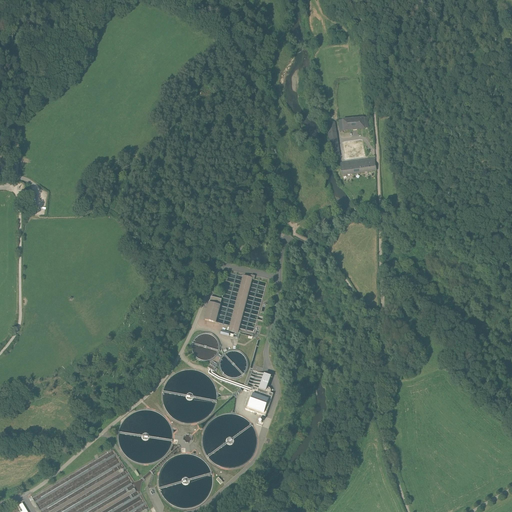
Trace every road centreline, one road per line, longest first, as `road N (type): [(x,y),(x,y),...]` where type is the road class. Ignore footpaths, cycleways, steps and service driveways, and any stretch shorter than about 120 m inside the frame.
road 1 (track): [(245,35),(250,144),(264,188),(292,232),(325,253),(380,329)]
road 2 (track): [(375,112),(380,329)]
road 3 (track): [(380,329),(380,416),(409,511)]
road 4 (track): [(16,145),(19,124),(80,62),(111,0)]
road 5 (unknown): [(5,144),(10,121),(65,66),(84,16),(100,0)]
